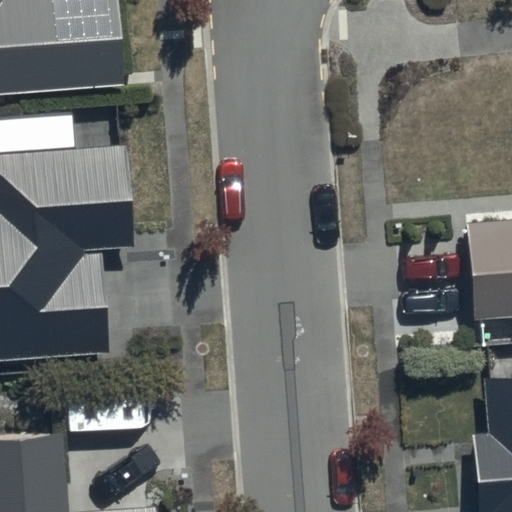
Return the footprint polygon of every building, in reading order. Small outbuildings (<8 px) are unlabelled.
[(0,0),(0,97),(122,90),(116,0),(0,0)] [(0,364),(103,357),(100,251),(133,250),(129,148),(74,150),(72,118),(0,120),(0,364)] [(511,220),(462,223),(466,320),(511,318),(511,220)] [(511,511),(511,379),(483,380),(486,435),(467,436),(472,511),(511,511)] [(0,511),(66,511),(63,438),(0,440),(0,511)]
